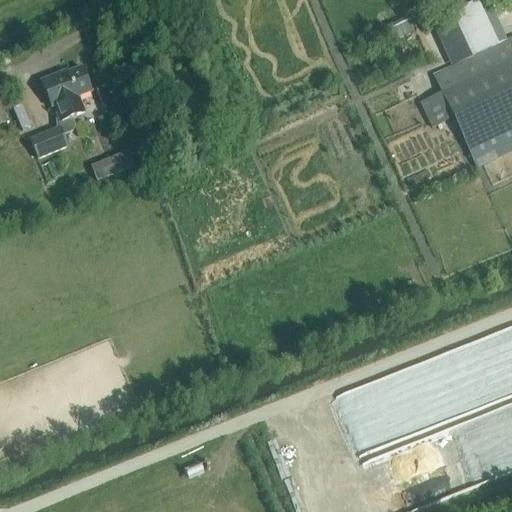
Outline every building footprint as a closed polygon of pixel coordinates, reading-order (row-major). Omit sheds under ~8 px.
[(452,17),(432,26),(448,61),(468,51),(452,17)] [(416,32),(410,20),(391,28),(397,41),(416,32)] [(452,70),(434,78),(477,169),(511,151),(511,41),(505,45),(472,60),(452,70)] [(60,122),(75,116),(84,112),(79,100),(91,96),(80,70),(60,78),(60,76),(40,84),(51,112),(55,110),(60,122)] [(109,82),(95,88),(106,114),(120,109),(109,82)] [(38,161),(68,149),(59,129),(30,142),(38,161)]
